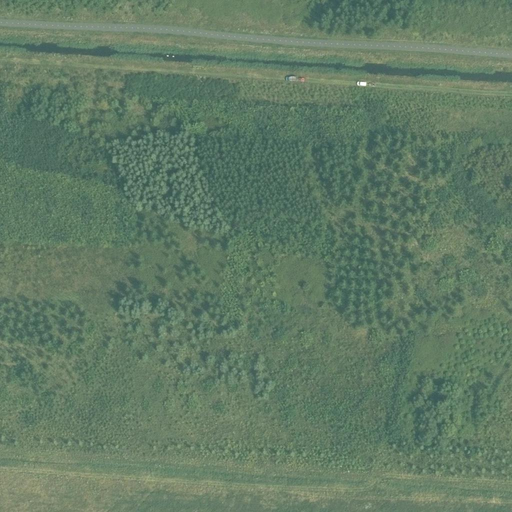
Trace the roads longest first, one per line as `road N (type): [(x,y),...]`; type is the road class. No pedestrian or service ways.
road 1 (track): [(511,485),(0,451)]
road 2 (track): [(511,64),(0,31)]
road 3 (track): [(511,499),(373,492),(375,476)]
